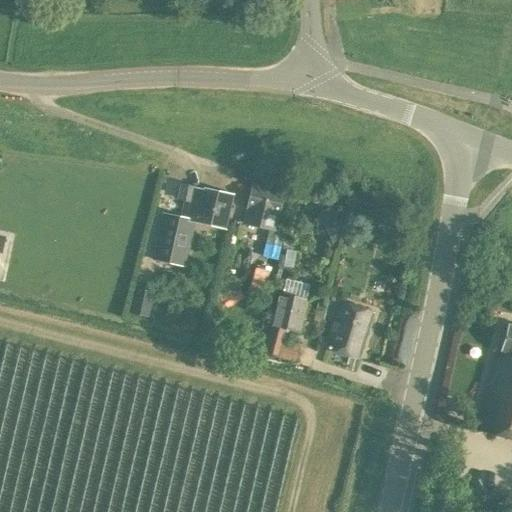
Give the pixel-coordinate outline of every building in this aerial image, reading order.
[(270,230),(272,217),(277,218),(283,191),(253,184),(244,224),(270,230)] [(183,267),(192,222),(225,229),(232,196),(181,186),(178,199),(185,201),(181,220),(163,216),(155,261),(183,267)] [(376,211),(358,209),(356,229),(374,231),(376,211)] [(282,232),(270,230),(268,229),(262,256),(276,259),(282,232)] [(137,291),(131,316),(146,319),(151,294),(137,291)] [(297,364),(302,346),(284,341),(287,331),(300,333),(308,300),(279,293),(272,326),(266,323),(259,351),(297,364)] [(359,359),(373,314),(341,304),(328,350),(359,359)] [(511,325),(508,325),(500,352),(499,353),(477,429),(511,438),(511,325)]
